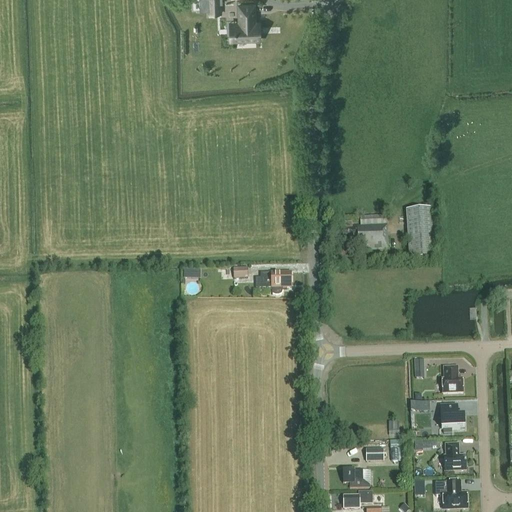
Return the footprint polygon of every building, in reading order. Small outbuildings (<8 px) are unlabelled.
[(219,0),(208,0),(209,13),(220,13),(219,0)] [(257,5),(242,5),(242,23),(240,23),(240,40),(261,40),(261,35),(262,35),(262,29),(261,29),(261,23),(257,23),(257,5)] [(434,260),(431,210),(406,211),(409,262),(434,260)] [(387,225),(386,216),(360,217),(360,226),(387,225)] [(343,241),(352,240),(353,249),(362,248),(362,251),(387,250),(386,226),(352,227),(352,223),(342,224),(343,241)] [(248,279),(248,268),(233,269),(234,279),(248,279)] [(256,289),(271,289),(271,291),(273,294),(275,296),(279,296),(281,294),(282,291),(282,288),(291,288),(291,273),(262,274),(262,279),(256,279),(256,289)] [(414,374),(423,374),(423,362),(414,362),(414,374)] [(457,377),(458,377),(458,368),(443,369),(444,380),(442,380),(442,395),(463,395),(463,380),(457,380),(457,377)] [(457,403),(443,404),(443,413),(440,413),(441,427),(443,427),(443,431),(451,430),(451,426),(464,426),(463,412),(457,412),(457,403)] [(400,422),(389,422),(389,433),(400,432),(400,422)] [(457,457),(457,454),(459,454),(458,446),(446,446),(446,458),(444,458),(444,473),(466,472),(465,457),(457,457)] [(366,451),(366,463),(384,463),(383,450),(366,451)] [(391,462),(403,462),(403,450),(391,450),(391,462)] [(342,470),(343,484),(349,484),(349,489),(369,489),(369,486),(363,481),(362,471),(354,471),(354,470),(342,470)] [(460,483),(435,484),(435,496),(443,496),(443,511),(467,510),(467,494),(459,494),(458,491),(460,491),(460,483)] [(359,505),(372,504),(372,493),(358,493),(358,496),(343,496),(343,510),(359,509),(359,505)]
